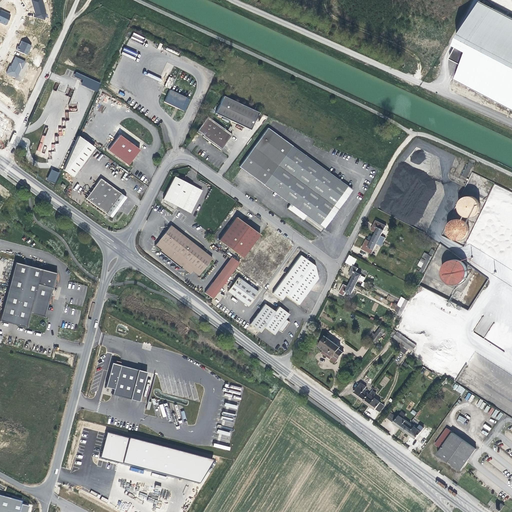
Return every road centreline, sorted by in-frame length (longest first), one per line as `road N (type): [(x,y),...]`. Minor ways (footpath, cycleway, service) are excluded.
road 1 (residential): [(120,249),(166,164),(185,157),(335,268)]
road 2 (unclassified): [(104,279),(45,498)]
road 3 (tertiary): [(131,257),(280,367)]
road 4 (track): [(197,511),(280,367)]
road 5 (track): [(412,133),(335,268)]
road 6 (tertiary): [(0,162),(112,243)]
road 7 (unclassified): [(21,121),(76,0)]
road 8 (tertiary): [(374,439),(470,511)]
